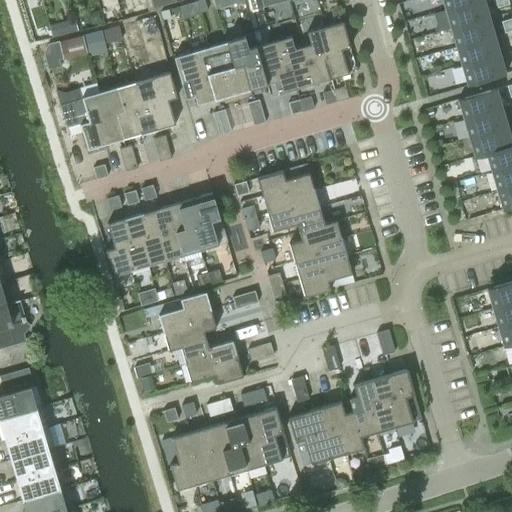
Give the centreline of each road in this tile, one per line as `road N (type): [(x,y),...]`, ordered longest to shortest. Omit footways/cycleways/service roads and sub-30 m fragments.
road 1 (unknown): [(211,156),(281,374),(265,403),(151,436)]
road 2 (residential): [(69,198),(375,107)]
road 3 (residential): [(459,476),(408,305)]
road 4 (residential): [(411,274),(411,226),(375,107)]
road 5 (residential): [(279,341),(408,305)]
